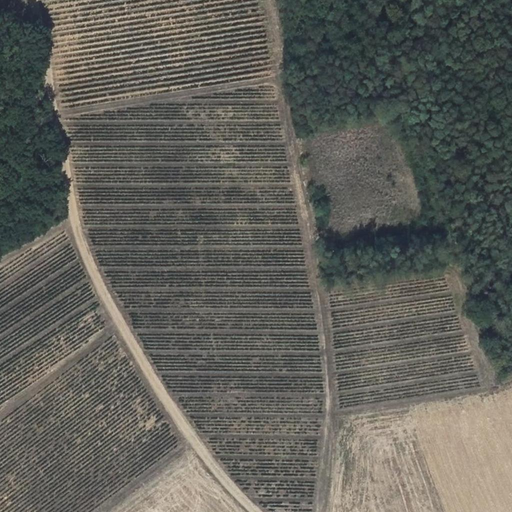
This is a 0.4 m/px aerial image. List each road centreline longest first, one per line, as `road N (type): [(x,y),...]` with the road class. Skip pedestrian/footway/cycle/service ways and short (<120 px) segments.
road 1 (track): [(257,511),(162,398),(85,257),(34,0)]
road 2 (track): [(320,511),(329,419),(320,297),(282,83)]
